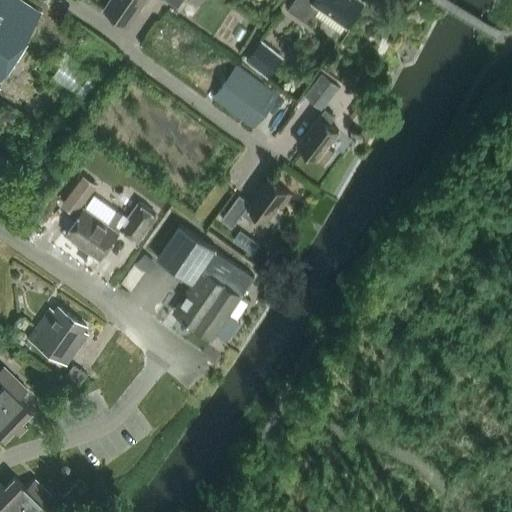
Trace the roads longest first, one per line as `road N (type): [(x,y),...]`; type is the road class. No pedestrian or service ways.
road 1 (residential): [(297,175),(61,0)]
road 2 (residential): [(0,462),(127,414),(170,350)]
road 3 (residential): [(170,350),(0,233)]
